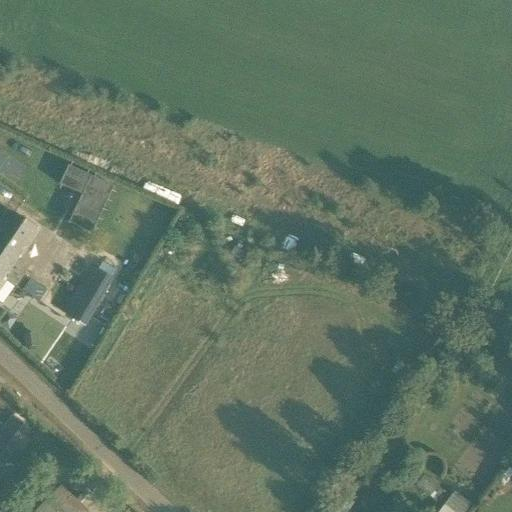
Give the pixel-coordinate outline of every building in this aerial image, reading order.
[(63,175),(59,184),(81,195),(77,204),(72,212),(68,221),(90,232),(94,223),(99,214),(103,205),(107,196),(111,187),(89,177),(67,166),(63,175)] [(127,198),(116,224),(152,240),(164,215),(127,198)] [(8,213),(0,225),(0,285),(4,279),(14,287),(22,275),(28,267),(18,259),(36,232),(25,224),(8,213)] [(101,266),(96,273),(109,281),(114,273),(101,266)] [(85,325),(109,281),(96,273),(88,269),(63,313),(85,325)] [(0,461),(22,432),(6,420),(0,428),(0,461)] [(84,511),(56,485),(29,511),(84,511)]
